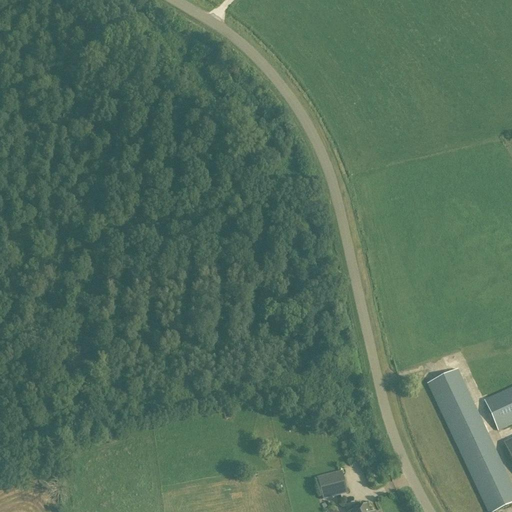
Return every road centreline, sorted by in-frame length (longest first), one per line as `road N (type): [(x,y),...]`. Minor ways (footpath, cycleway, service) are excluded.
road 1 (unclassified): [(430,511),(389,413),(327,161),(279,81),(172,0)]
road 2 (track): [(0,237),(337,200)]
